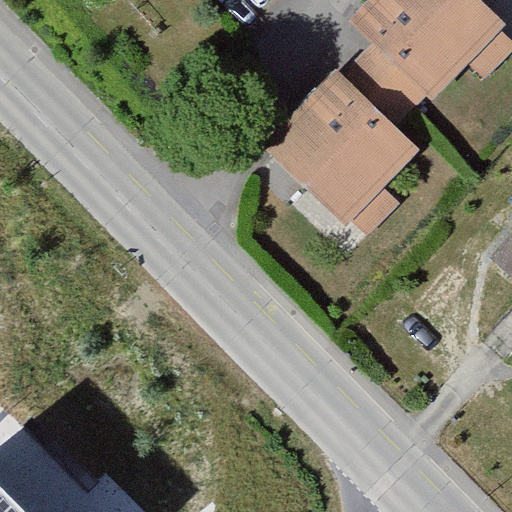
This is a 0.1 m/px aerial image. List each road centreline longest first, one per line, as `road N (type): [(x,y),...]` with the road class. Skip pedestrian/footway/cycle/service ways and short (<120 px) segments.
road 1 (tertiary): [(143,205),(428,511)]
road 2 (residential): [(344,0),(143,205)]
road 3 (tertiary): [(0,61),(143,205)]
